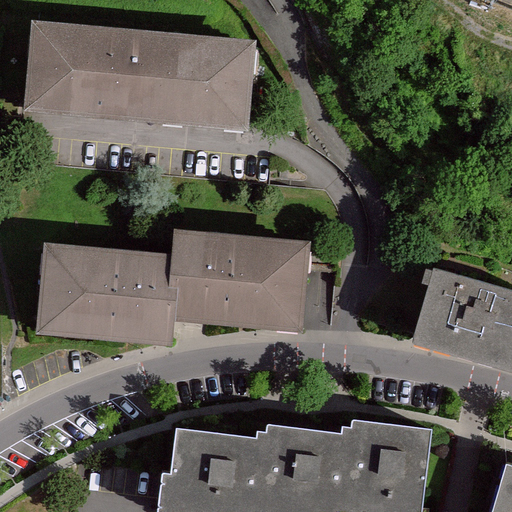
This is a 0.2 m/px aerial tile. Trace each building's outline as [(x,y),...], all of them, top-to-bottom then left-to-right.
[(253,39),(35,20),(26,118),(245,136),(253,39)] [(170,250),(40,237),(31,331),(160,344),(163,315),(302,329),(311,239),(172,226),(170,250)] [(511,293),(437,271),(411,334),(511,365),(511,293)] [(261,435),(181,426),(177,466),(161,464),(155,511),(420,511),(430,430),(355,422),(354,432),(263,421),(261,435)] [(511,511),(511,465),(508,464),(494,511),(511,511)]
